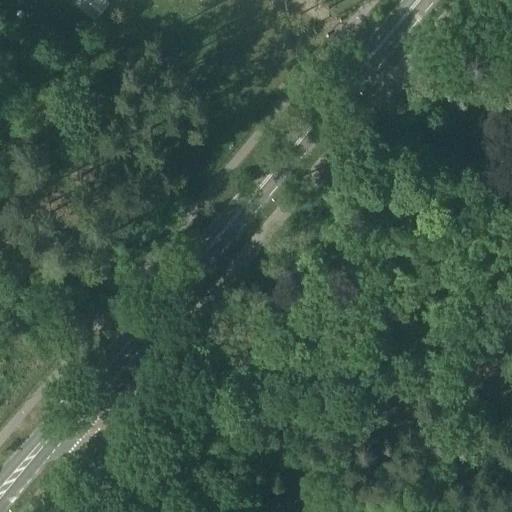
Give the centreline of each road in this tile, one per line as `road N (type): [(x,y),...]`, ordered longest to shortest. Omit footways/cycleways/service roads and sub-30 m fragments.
road 1 (secondary): [(63,418),(418,0)]
road 2 (unclassified): [(170,511),(63,418)]
